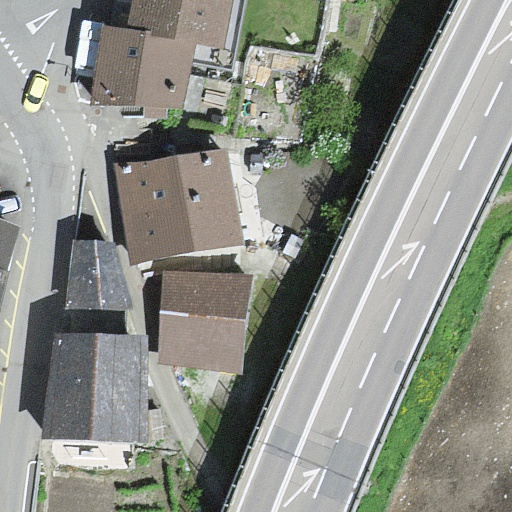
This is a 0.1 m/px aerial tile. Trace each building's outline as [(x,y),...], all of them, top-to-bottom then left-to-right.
[(228,0),(141,0),(136,34),(112,31),(102,93),(181,105),(191,41),(222,46),(228,0)] [(223,156),(124,174),(139,254),(237,237),(223,156)] [(0,311),(11,271),(26,229),(0,219),(0,311)] [(116,250),(73,250),(69,342),(140,343),(116,250)] [(243,288),(172,284),(168,366),(238,369),(243,288)] [(138,441),(140,343),(69,342),(54,342),(53,382),(52,439),(138,441)]
